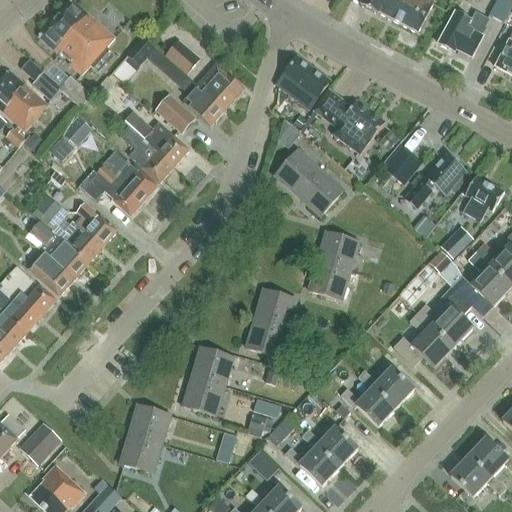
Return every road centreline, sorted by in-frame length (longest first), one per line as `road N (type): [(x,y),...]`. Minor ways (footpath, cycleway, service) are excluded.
road 1 (residential): [(62,398),(204,241),(293,20)]
road 2 (tertiary): [(511,140),(293,20)]
road 3 (residential): [(372,511),(511,365)]
